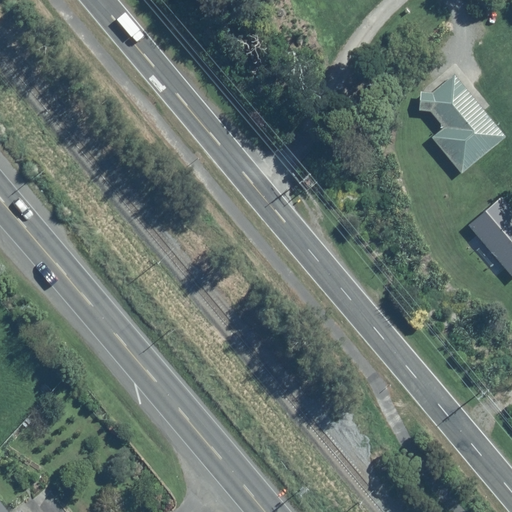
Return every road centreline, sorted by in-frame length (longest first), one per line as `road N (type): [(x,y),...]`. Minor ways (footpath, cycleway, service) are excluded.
road 1 (tertiary): [(98,0),(511,486)]
road 2 (primary): [(0,213),(256,511)]
